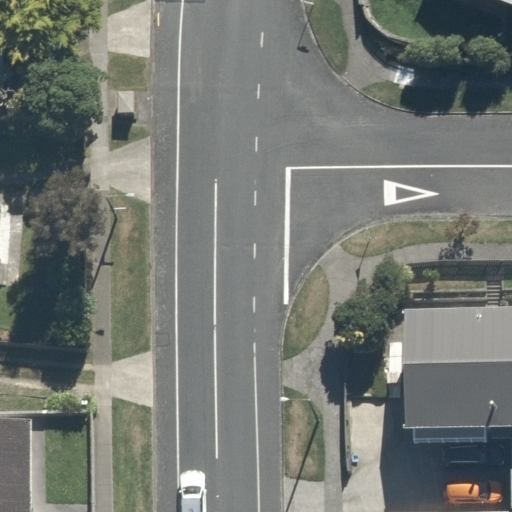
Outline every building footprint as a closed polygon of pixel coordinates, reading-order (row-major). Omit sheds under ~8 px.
[(511,0),(486,0),(511,8),(511,0)] [(17,28),(0,27),(0,106),(16,107),(17,28)] [(0,304),(16,306),(23,209),(0,207),(0,304)] [(511,337),(418,341),(422,458),(511,454),(511,337)] [(49,511),(47,430),(0,431),(0,511),(49,511)]
